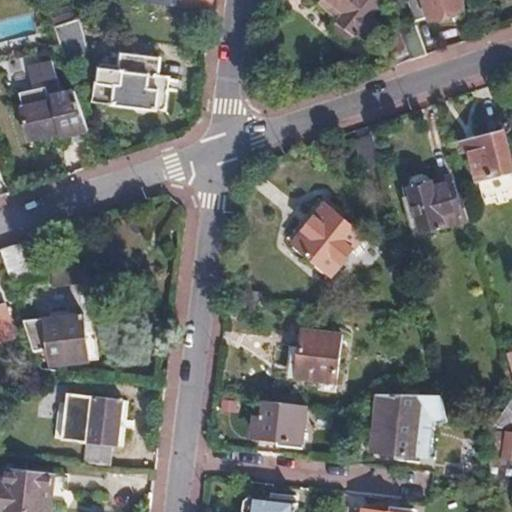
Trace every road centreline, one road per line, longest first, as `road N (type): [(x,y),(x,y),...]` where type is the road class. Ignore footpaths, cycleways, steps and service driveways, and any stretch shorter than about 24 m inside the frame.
road 1 (residential): [(173,511),(219,150)]
road 2 (residential): [(226,147),(511,54)]
road 3 (residential): [(0,223),(219,150)]
road 4 (residential): [(226,147),(222,107),(236,0)]
